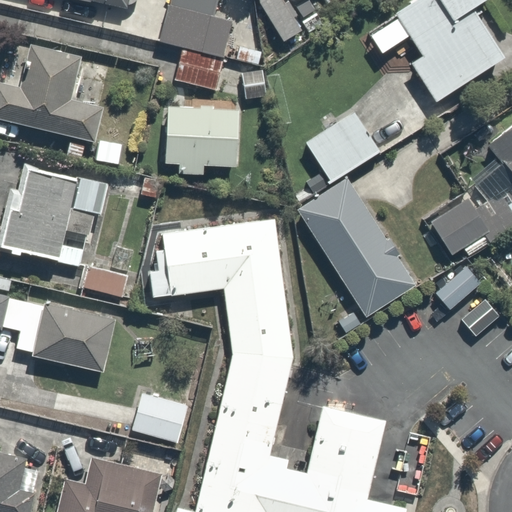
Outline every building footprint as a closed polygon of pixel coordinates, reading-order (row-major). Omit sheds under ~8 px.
[(170,0),(160,41),(182,47),(223,58),(225,59),(236,18),(221,13),(224,0),(170,0)] [(482,0),(416,0),(398,12),(423,53),(409,61),(432,98),(506,52),(476,4),(482,0)] [(237,43),(233,60),(263,66),(267,49),(237,43)] [(0,81),(0,120),(91,142),(100,106),(86,103),(96,62),(32,46),(22,87),(0,81)] [(223,58),(182,47),(173,80),(214,91),(223,58)] [(268,70),(240,76),(244,100),(273,94),(268,70)] [(241,109),(171,105),(168,161),(182,162),(182,174),(206,175),(207,165),(239,167),(241,109)] [(353,112),(308,143),(334,181),(379,150),(353,112)] [(511,126),(490,145),(511,172),(511,126)] [(110,187),(29,165),(23,187),(16,185),(4,228),(0,246),(80,267),(96,209),(103,211),(110,187)] [(160,181),(145,178),(141,194),(156,197),(160,181)] [(412,282),(351,179),(301,209),(363,311),(412,282)] [(468,255),(511,226),(511,191),(507,185),(472,208),(465,197),(430,220),(452,253),(463,247),(468,255)] [(406,511),(407,508),(367,498),(387,419),(323,403),(307,471),(287,466),(289,458),(270,454),(294,355),(275,217),(163,232),(165,248),(156,249),(159,268),(150,270),(153,296),(224,287),(232,352),(195,510),(177,505),(175,511),(406,511)] [(481,279),(468,264),(434,292),(447,308),(481,279)] [(131,276),(91,265),(84,288),(125,299),(131,276)] [(14,292),(0,288),(0,330),(5,331),(14,292)] [(119,316),(44,298),(32,295),(18,352),(105,373),(119,316)] [(190,404),(143,392),(133,430),(180,442),(190,404)] [(0,511),(32,511),(49,443),(1,431),(0,434),(0,511)] [(122,463),(58,448),(49,485),(63,488),(57,511),(156,511),(170,453),(127,443),(122,463)]
